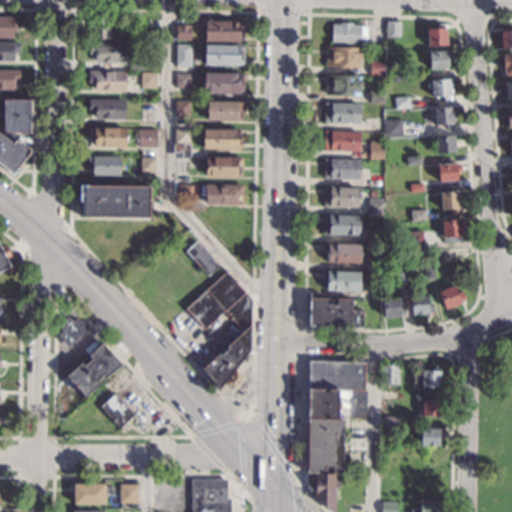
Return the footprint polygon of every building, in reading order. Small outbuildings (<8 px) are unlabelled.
[(15,33),(11,33),(11,38),(0,38),(0,17),(15,17),(15,33)] [(107,39),(88,39),(89,25),(86,25),(86,20),(89,20),(89,18),(108,18),(107,39)] [(241,41),(202,40),(202,20),(204,20),(242,21),(241,41)] [(400,22),(399,37),(384,36),(385,21),(400,22)] [(351,25),(366,26),(366,39),(360,39),(360,44),(331,44),(331,24),(338,25),(338,23),(351,23),(351,25)] [(443,28),(445,28),(446,45),(428,46),(426,29),(437,29),(437,24),(443,24),(443,28)] [(189,25),(189,40),(173,40),(173,25),(189,25)] [(507,31),(511,30),(511,47),(501,48),(499,32),(500,32),(500,27),(506,27),(507,31)] [(18,53),(11,53),(11,62),(0,62),(0,42),(18,43),(18,53)] [(122,44),(122,64),(91,63),(92,55),(87,55),(87,43),(122,44)] [(188,66),(172,66),(173,44),(189,45),(188,66)] [(241,65),(201,64),(201,45),(241,46),(241,65)] [(361,48),(360,68),(324,67),(325,47),(361,48)] [(446,53),(451,53),(452,59),(447,59),(448,68),(429,69),(428,52),(446,51),(446,53)] [(511,76),(503,77),(502,55),(511,54),(511,76)] [(144,71),(128,71),(128,61),(144,61),(144,71)] [(383,75),(369,75),(369,61),(383,61),(383,75)] [(408,81),(391,82),(391,71),(393,70),(392,67),(407,66),(408,81)] [(16,80),(11,80),(11,90),(0,90),(0,70),(17,71),(16,80)] [(123,92),(92,91),(92,83),(85,83),(86,71),(123,72),(123,92)] [(240,94),(201,93),(201,72),(241,73),(240,94)] [(153,89),(138,88),(138,73),(153,73),(153,89)] [(188,88),(172,88),(173,73),(175,74),(188,74),(188,88)] [(360,76),(359,96),(324,95),(325,75),(360,76)] [(450,96),(448,96),(448,100),(443,101),(443,97),(432,98),(431,89),(428,89),(427,81),(449,80),(450,96)] [(511,99),(505,100),(505,96),(501,96),(500,87),(504,87),(504,83),(511,82),(511,99)] [(383,104),(368,104),(368,89),(383,89),(383,104)] [(410,108),(394,109),(393,98),(409,96),(410,108)] [(122,120),(92,119),(92,111),(86,111),(86,99),(122,100),(122,120)] [(28,133),(1,133),(1,119),(0,119),(0,112),(2,112),(2,100),(29,101),(28,133)] [(152,123),(138,123),(138,101),(153,101),(152,123)] [(188,103),(188,117),(173,117),(173,102),(188,103)] [(242,113),(240,113),(240,121),(203,121),(203,102),(242,102),(242,113)] [(359,124),(323,123),(324,103),(359,104),(359,124)] [(452,124),(450,124),(450,128),(444,128),(444,125),(433,126),(433,108),(451,108),(452,124)] [(402,136),(385,137),(384,120),(401,119),(402,136)] [(124,148),(93,148),(93,146),(90,146),(90,137),(86,137),(86,128),(124,128),(124,148)] [(154,145),(140,145),(140,129),(154,130),(154,145)] [(187,144),(172,144),(172,130),(188,130),(187,144)] [(236,142),(240,142),(240,149),(201,149),(201,130),(236,130),(236,142)] [(359,132),(359,152),(323,151),(323,131),(359,132)] [(0,135),(9,143),(11,141),(15,145),(18,141),(27,148),(26,152),(9,174),(0,167),(0,135)] [(454,152),(436,154),(434,137),(453,136),(454,152)] [(383,144),(382,160),(368,159),(368,144),(383,144)] [(118,176),(89,175),(90,163),(85,163),(85,155),(118,156),(118,176)] [(421,164),(405,165),(405,157),(420,156),(421,164)] [(239,158),(239,177),(203,177),(204,173),(201,173),(201,167),(203,167),(203,157),(239,158)] [(152,174),(137,173),(137,158),(152,158),(152,174)] [(187,158),(186,172),(172,172),(173,158),(187,158)] [(359,160),(358,179),(323,178),(323,159),(359,160)] [(456,165),(459,165),(460,171),(456,171),(457,180),(438,182),(437,165),(456,164),(456,165)] [(381,174),(381,189),(367,188),(368,173),(381,174)] [(422,193),(408,194),(407,184),(422,183),(422,193)] [(240,195),(234,195),(234,205),(202,205),(202,184),(240,184),(240,195)] [(190,196),(175,196),(175,185),(191,186),(190,196)] [(146,218),(77,217),(77,203),(76,203),(76,196),(78,196),(78,186),(146,187),(146,218)] [(358,188),(358,208),(323,207),(323,187),(358,188)] [(382,216),(367,216),(367,191),(382,191),(382,216)] [(458,212),(451,212),(451,210),(440,210),(439,193),(458,192),(458,212)] [(425,220),(409,221),(408,210),(424,209),(425,220)] [(360,217),(359,235),(321,234),(322,215),(360,217)] [(460,241),(443,242),(442,235),(438,235),(438,221),(459,220),(460,241)] [(382,244),(367,243),(367,228),(382,229),(382,244)] [(423,249),(406,250),(405,232),(422,231),(423,249)] [(216,265),(205,275),(184,252),(195,241),(216,265)] [(360,245),(360,264),(325,262),(326,252),(321,251),(322,243),(360,245)] [(0,246),(3,245),(9,255),(4,258),(11,272),(6,275),(3,269),(0,270),(0,246)] [(431,262),(421,264),(419,252),(429,250),(431,262)] [(380,258),(380,272),(365,271),(366,257),(380,258)] [(435,277),(425,279),(422,265),(432,263),(435,277)] [(407,282),(395,283),(394,266),(405,265),(407,282)] [(360,272),(359,292),(325,291),(326,271),(360,272)] [(184,308),(225,272),(250,299),(249,350),(234,369),(243,377),(233,389),(224,382),(219,388),(215,385),(201,369),(242,331),(223,310),(204,329),(184,308)] [(456,293),(462,291),(465,300),(460,302),(460,303),(444,309),(438,292),(453,286),(456,293)] [(427,295),(428,304),(433,303),(433,312),(411,314),(410,296),(427,295)] [(351,299),(351,310),(362,311),(361,328),(308,326),(308,298),(351,299)] [(400,308),(404,308),(404,315),(400,315),(401,317),(383,318),(382,300),(399,298),(400,308)] [(70,322),(74,319),(75,320),(80,321),(82,324),(83,329),(85,331),(66,348),(56,337),(62,332),(57,327),(66,318),(70,322)] [(118,364),(106,375),(103,372),(94,381),(96,383),(82,397),(63,377),(79,363),(81,365),(89,358),(86,355),(99,344),(118,364)] [(363,390),(365,391),(364,419),(306,417),(307,362),(364,363),(363,390)] [(398,364),(397,385),(379,384),(380,364),(398,364)] [(439,387),(411,387),(411,370),(431,371),(432,366),(439,366),(439,387)] [(397,390),(397,400),(382,399),(383,390),(397,390)] [(131,416),(117,428),(100,408),(114,396),(131,416)] [(439,401),(439,409),(441,410),(441,414),(439,414),(439,416),(418,415),(418,407),(422,407),(422,400),(439,401)] [(397,417),(397,427),(382,427),(382,417),(397,417)] [(341,473),(306,472),(308,419),(342,420),(341,473)] [(443,429),(442,438),(438,438),(438,446),(420,445),(420,429),(443,429)] [(334,475),(334,478),(340,478),(339,486),(334,486),(333,511),(330,511),(314,498),(315,474),(334,475)] [(225,500),(228,500),(228,511),(190,511),(190,481),(225,480),(225,500)] [(102,485),(112,485),(112,494),(103,494),(103,503),(72,502),(72,482),(102,483),(102,485)] [(135,502),(118,502),(118,484),(123,484),(135,484),(135,502)] [(438,509),(442,510),(441,511),(411,511),(411,508),(419,508),(419,500),(438,501),(438,509)] [(395,511),(380,511),(380,503),(395,503),(395,511)]
